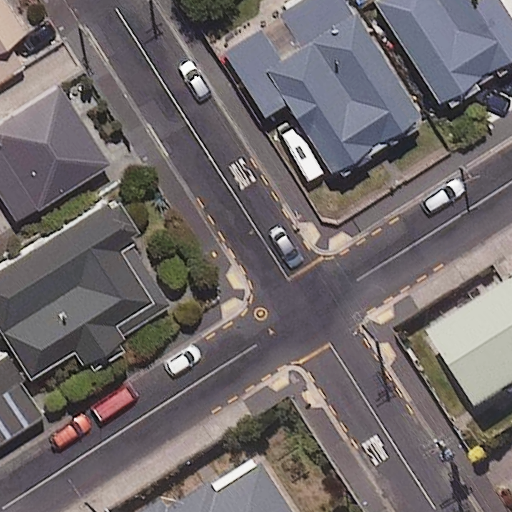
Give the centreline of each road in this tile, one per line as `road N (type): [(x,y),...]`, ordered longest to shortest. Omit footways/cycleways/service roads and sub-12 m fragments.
road 1 (residential): [(309,310),(111,0)]
road 2 (residential): [(0,507),(309,310)]
road 3 (residential): [(309,310),(511,181)]
road 4 (residential): [(437,511),(309,310)]
